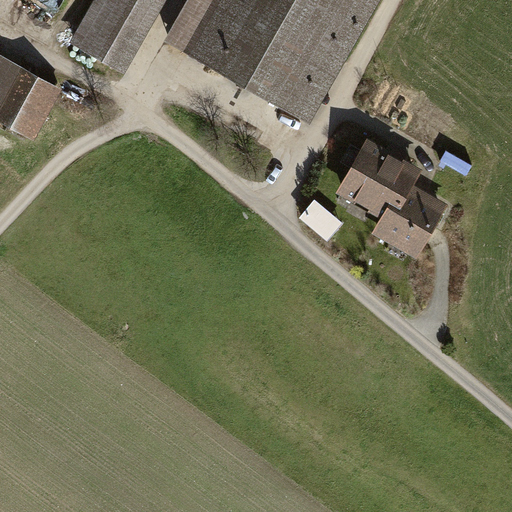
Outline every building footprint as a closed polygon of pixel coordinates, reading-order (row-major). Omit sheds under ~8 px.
[(164,0),(99,0),(74,47),(124,74),(164,0)] [(199,0),(174,45),(308,121),(377,0),(199,0)] [(66,92),(0,55),(0,116),(40,139),(66,92)] [(389,152),(367,140),(338,193),(384,219),(375,235),(415,257),(445,203),(415,187),(424,171),(409,163),(408,166),(388,155),(389,152)] [(316,201),(301,219),(329,241),(343,223),(316,201)]
